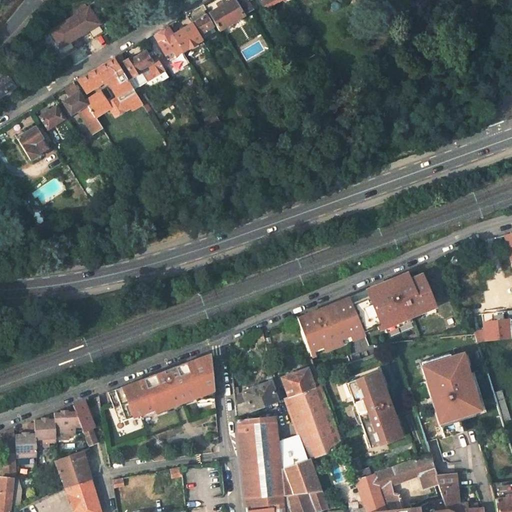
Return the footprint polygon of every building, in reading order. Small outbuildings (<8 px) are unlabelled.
[(220,35),(245,20),(243,18),(252,13),(243,0),(241,0),(235,3),(233,0),(231,0),(208,14),(220,35)] [(44,35),(60,60),(75,51),(70,42),(86,32),(92,41),(107,31),(92,6),(44,35)] [(472,18),(467,10),(464,12),(462,9),(459,11),(468,21),(472,18)] [(212,27),(203,12),(189,20),(191,24),(198,35),(212,27)] [(191,24),(173,35),(183,52),(201,41),(198,35),(191,24)] [(173,35),(170,30),(156,39),(165,55),(172,52),(175,57),(183,52),(173,35)] [(165,70),(155,55),(149,59),(145,51),(134,58),(133,56),(125,62),(121,55),(115,58),(128,80),(141,71),(147,80),(165,70)] [(128,80),(115,58),(79,80),(87,92),(96,86),(98,88),(113,79),(115,83),(110,86),(117,98),(108,104),(100,92),(86,101),(95,117),(109,109),(114,117),(124,110),(119,103),(125,99),(131,109),(142,103),(128,80)] [(0,96),(13,88),(5,75),(0,78),(0,96)] [(86,101),(80,92),(62,103),(70,115),(76,111),(91,135),(102,129),(95,117),(86,101)] [(60,110),(57,106),(39,117),(47,129),(52,126),(58,135),(65,136),(73,131),(65,118),(62,120),(56,112),(60,110)] [(222,127),(215,115),(209,119),(214,128),(222,127)] [(41,140),(34,128),(16,139),(30,162),(40,156),(38,154),(45,150),(40,141),(41,140)] [(0,187),(0,189),(16,216),(27,210),(10,181),(0,187)] [(409,280),(406,273),(393,279),(396,285),(409,280)] [(375,286),(378,293),(368,297),(350,304),(362,332),(364,335),(381,328),(378,322),(431,300),(421,275),(409,280),(396,285),(393,279),(375,286)] [(375,286),(365,290),(368,297),(378,293),(375,286)] [(348,297),(296,319),(308,354),(362,332),(350,304),(348,297)] [(378,322),(381,328),(434,306),(431,300),(378,322)] [(511,310),(505,311),(505,308),(485,310),(485,313),(481,314),(483,331),(472,332),(476,342),(511,338),(511,310)] [(475,398),(467,374),(460,354),(449,358),(447,354),(426,361),(428,366),(420,369),(430,399),(432,399),(435,407),(433,408),(442,438),(452,435),(451,431),(461,428),(458,421),(457,417),(472,412),(473,415),(484,412),(479,396),(475,398)] [(168,369),(109,391),(120,421),(140,413),(141,417),(201,395),(202,397),(213,396),(212,383),(210,365),(202,356),(181,364),(182,366),(169,371),(168,369)] [(306,368),(281,377),(288,397),(319,385),(316,375),(309,378),(306,368)] [(384,392),(376,372),(348,383),(353,396),(350,398),(364,435),(366,434),(372,448),(400,437),(390,408),(387,409),(381,393),(384,392)] [(479,396),(471,373),(467,374),(475,398),(479,396)] [(268,382),(243,392),(246,401),(235,405),(236,417),(268,405),(276,402),(271,390),(275,388),(271,378),(267,380),(268,382)] [(269,409),(237,420),(246,511),(283,511),(280,469),(309,459),(321,454),(342,447),(319,385),(288,397),(276,402),(268,405),(269,409)] [(79,426),(91,421),(83,401),(72,405),(74,410),(79,426)] [(268,405),(236,417),(237,420),(269,409),(268,405)] [(54,436),(72,435),(72,426),(79,426),(74,410),(59,412),(59,410),(53,412),(54,419),(54,436)] [(473,415),(472,412),(457,417),(458,421),(474,416),(473,415)] [(509,420),(507,413),(499,415),(501,422),(509,420)] [(34,443),(54,442),(54,436),(54,419),(33,421),(34,422),(34,443)] [(34,443),(34,422),(27,423),(27,433),(14,434),(14,457),(34,456),(34,443)] [(86,445),(95,441),(89,425),(80,428),(86,445)] [(0,443),(1,443),(2,476),(12,475),(14,475),(14,457),(14,434),(14,427),(0,432),(0,443)] [(366,434),(364,435),(369,449),(372,448),(366,434)] [(73,511),(98,511),(81,451),(54,461),(73,511)] [(311,463),(322,459),(321,454),(309,459),(311,463)] [(435,476),(428,455),(401,465),(403,471),(416,467),(419,474),(423,488),(438,484),(435,476)] [(280,469),(283,511),(343,511),(343,510),(330,511),(317,511),(327,509),(322,497),(311,463),(309,459),(280,469)] [(401,465),(391,468),(396,482),(419,474),(416,467),(403,471),(401,465)] [(396,482),(391,468),(354,480),(361,501),(365,511),(415,511),(415,507),(402,509),(398,495),(392,494),(381,497),(379,489),(390,485),(390,484),(396,482)] [(449,511),(458,511),(459,510),(455,474),(435,476),(438,484),(442,499),(447,511),(449,511)] [(0,475),(0,511),(9,511),(12,475),(2,476),(0,475)] [(112,488),(125,486),(124,478),(111,480),(112,488)] [(489,483),(493,499),(506,498),(506,495),(511,495),(511,482),(489,483)] [(379,489),(381,497),(392,494),(390,485),(379,489)] [(333,507),(329,494),(322,497),(327,509),(333,507)] [(511,511),(511,494),(511,495),(506,495),(506,498),(493,499),(494,511),(511,511)] [(449,511),(447,511),(442,499),(436,500),(440,511),(438,511),(449,511)]
